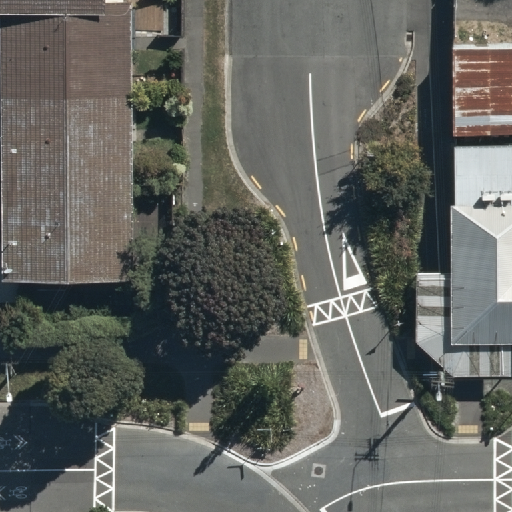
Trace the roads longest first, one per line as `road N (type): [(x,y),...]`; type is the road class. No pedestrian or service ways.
road 1 (residential): [(406,479),(329,249),(314,136),(312,0)]
road 2 (residential): [(0,469),(158,474),(238,508)]
